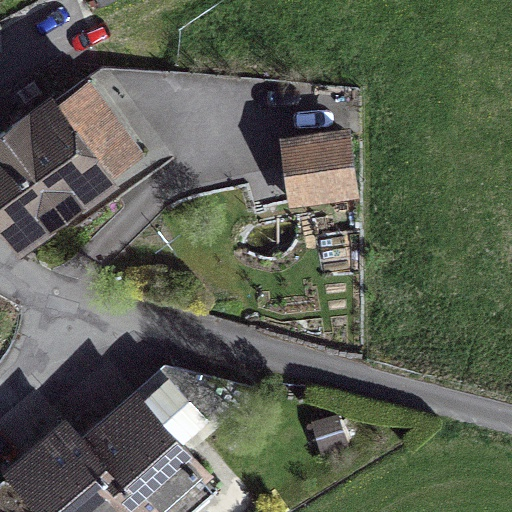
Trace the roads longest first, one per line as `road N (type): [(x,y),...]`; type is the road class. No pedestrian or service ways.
road 1 (residential): [(511,422),(83,314)]
road 2 (residential): [(0,419),(83,314)]
